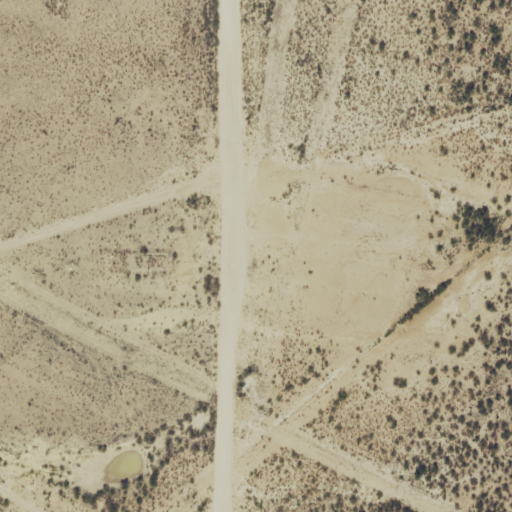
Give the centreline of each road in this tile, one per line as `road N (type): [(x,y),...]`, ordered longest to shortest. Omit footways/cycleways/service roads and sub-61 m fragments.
road 1 (track): [(216,511),(219,0)]
road 2 (track): [(222,365),(0,263)]
